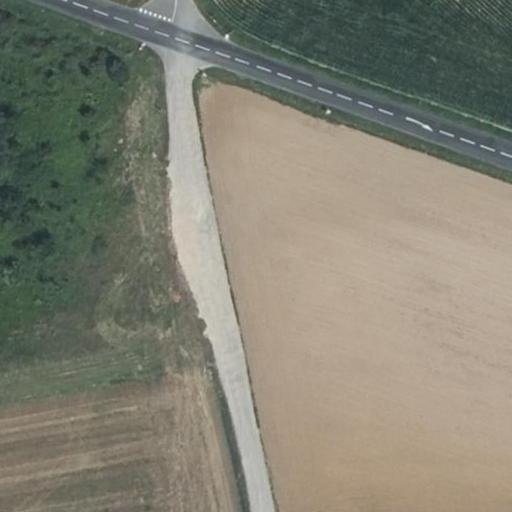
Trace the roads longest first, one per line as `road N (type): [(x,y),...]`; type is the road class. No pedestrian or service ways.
road 1 (track): [(188,49),(179,99),(257,511)]
road 2 (tertiary): [(188,49),(511,159)]
road 3 (tertiary): [(46,0),(188,49)]
